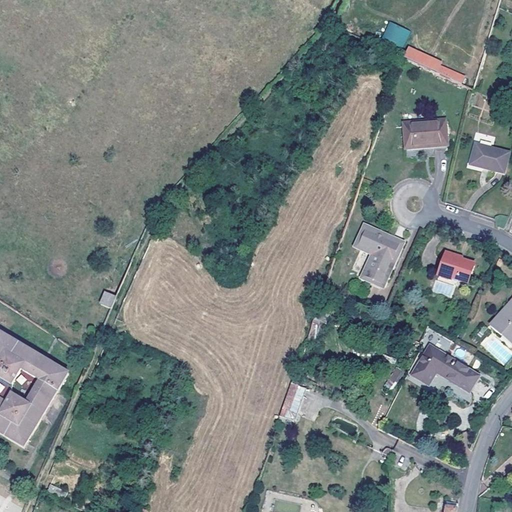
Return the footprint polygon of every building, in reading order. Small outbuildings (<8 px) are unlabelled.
[(387,22),(382,40),(405,46),(410,29),(387,22)] [(441,65),(443,61),(408,46),(403,58),(462,83),(465,75),(441,65)] [(445,121),(403,125),(406,150),(448,146),(445,121)] [(510,154),(476,146),(470,167),(504,175),(510,154)] [(366,230),(358,249),(375,256),(364,280),(382,288),(401,245),(366,230)] [(446,255),(439,276),(451,280),(452,277),(468,283),(474,267),(457,261),(458,259),(446,255)] [(111,310),(132,263),(120,258),(100,305),(111,310)] [(466,291),(468,283),(452,277),(451,280),(439,276),(437,281),(456,288),(466,291)] [(511,303),(490,328),(502,338),(506,334),(511,339),(511,303)] [(0,432),(7,437),(6,439),(20,447),(29,433),(33,435),(42,420),(38,418),(54,390),(57,392),(68,374),(0,333),(0,432)] [(511,346),(511,339),(506,334),(502,338),(511,346)] [(440,377),(448,359),(430,348),(412,377),(428,387),(436,375),(440,377)] [(479,379),(448,359),(440,377),(469,394),(479,379)] [(396,367),(384,385),(392,390),(404,372),(396,367)] [(291,385),(285,400),(300,406),(306,390),(291,385)] [(42,420),(57,392),(54,390),(38,418),(42,420)] [(300,406),(285,400),(282,409),(297,416),(300,406)] [(295,423),(297,416),(282,409),(279,418),(295,423)] [(24,450),(33,435),(29,433),(20,447),(24,450)] [(48,494),(64,501),(67,493),(51,487),(48,494)]
